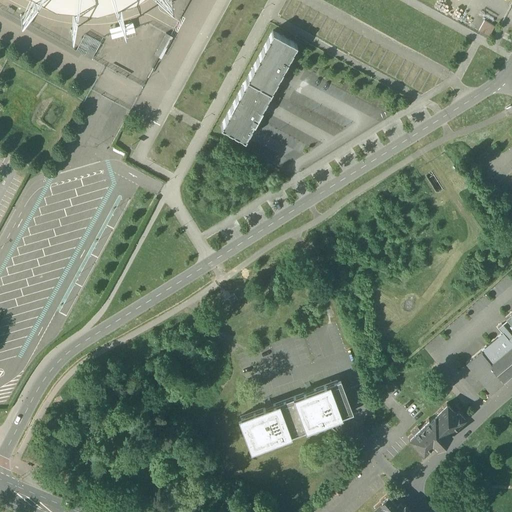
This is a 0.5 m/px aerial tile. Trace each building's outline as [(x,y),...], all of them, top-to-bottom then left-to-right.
[(28,0),(21,16),(23,17),(32,0),(72,0),(72,32),(74,32),(78,0),(97,2),(103,0),(113,0),(124,24),(126,28),(127,27),(126,24),(118,0),(170,0),(173,2),(174,1),(172,0),(28,0)] [(494,26),(484,20),(479,31),(489,36),(494,26)] [(124,24),(110,28),(112,35),(113,37),(136,31),(135,28),(133,22),(126,24),(127,27),(126,28),(124,24)] [(298,43),(274,31),(220,126),(245,140),(298,43)] [(166,34),(154,55),(159,57),(170,36),(166,34)] [(96,51),(89,47),(85,54),(92,58),(96,51)] [(234,293),(224,300),(227,305),(237,298),(234,293)] [(503,333),(480,352),(491,365),(511,347),(511,313),(506,319),(511,326),(511,336),(502,324),(501,324),(498,328),(503,333)] [(511,347),(491,365),(490,365),(504,382),(511,375),(511,347)] [(480,352),(467,363),(491,393),(504,382),(490,365),(491,365),(480,352)] [(340,379),(337,380),(326,384),(338,418),(350,414),(353,412),(340,379)] [(326,384),(293,397),(306,430),(338,418),(326,384)] [(287,399),(275,403),(288,437),(306,430),(293,397),(287,399)] [(288,437),(275,403),(241,416),(254,450),(288,437)] [(456,413),(447,403),(430,420),(429,419),(419,428),(417,426),(411,432),(413,434),(409,438),(423,453),(433,444),(436,448),(451,433),(450,432),(465,418),(458,410),(456,413)] [(340,486),(336,486),(333,488),(333,491),(335,494),(338,495),(341,493),(342,489),(340,486)] [(387,494),(380,501),(381,502),(374,507),(378,511),(414,511),(413,511),(411,511),(404,504),(403,505),(399,501),(396,504),(387,494)]
